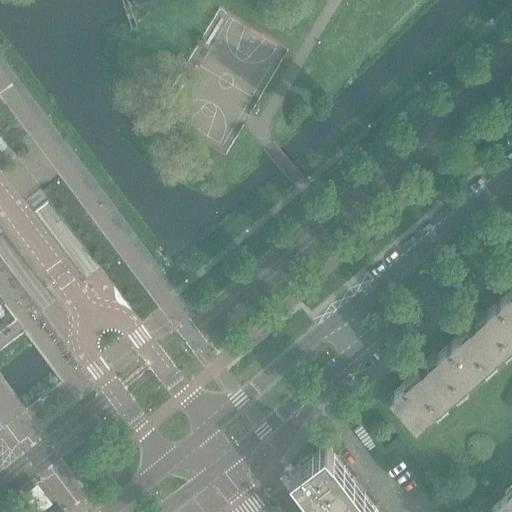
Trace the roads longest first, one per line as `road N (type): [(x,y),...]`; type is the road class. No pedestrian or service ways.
road 1 (tertiary): [(511,172),(207,424)]
road 2 (tertiary): [(219,468),(511,212)]
road 3 (unclassified): [(207,424),(130,327),(108,311),(85,311),(88,351),(168,457)]
